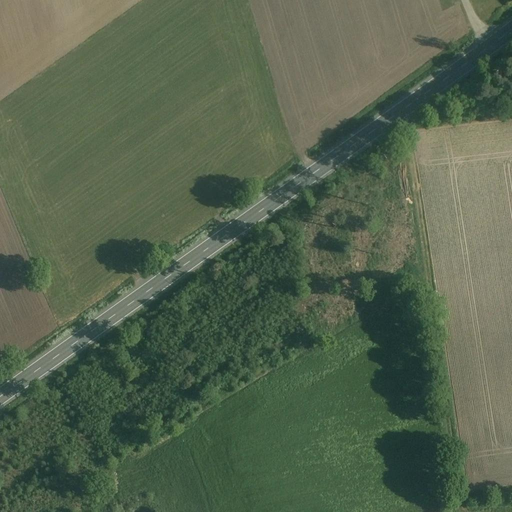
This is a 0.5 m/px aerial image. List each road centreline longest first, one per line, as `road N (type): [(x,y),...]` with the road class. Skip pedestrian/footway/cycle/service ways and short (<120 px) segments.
road 1 (secondary): [(488,47),(0,397)]
road 2 (track): [(402,108),(457,496)]
